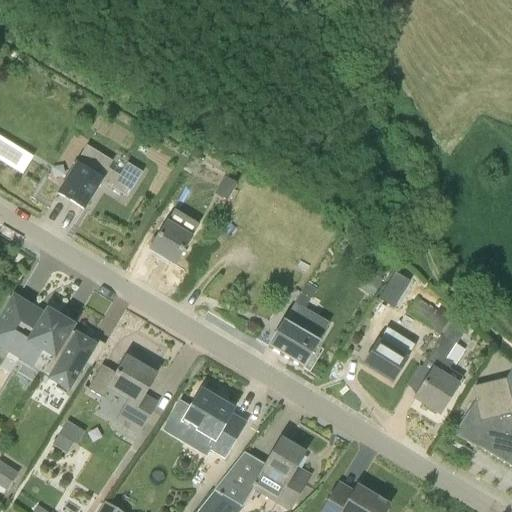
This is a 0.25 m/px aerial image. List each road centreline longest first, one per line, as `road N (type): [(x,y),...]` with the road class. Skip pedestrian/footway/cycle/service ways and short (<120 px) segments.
road 1 (unclassified): [(492,511),(0,214)]
road 2 (track): [(511,347),(459,302),(434,268),(382,100),(333,0)]
